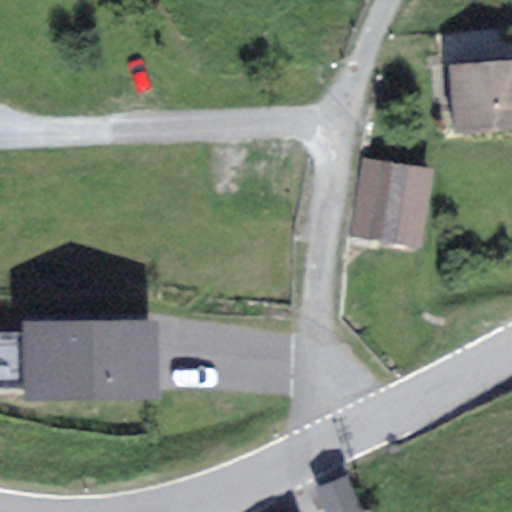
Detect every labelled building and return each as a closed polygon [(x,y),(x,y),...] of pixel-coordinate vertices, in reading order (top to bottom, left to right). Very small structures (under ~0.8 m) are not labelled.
[(454,57),(511,56),(511,23),(454,24),(454,57)] [(511,66),(456,70),(460,132),(511,128),(511,66)] [(420,174),(363,164),(352,232),(409,241),(420,174)] [(161,323),(24,327),(26,406),(163,403),(161,323)] [(331,511),(362,511),(350,477),(322,487),(331,511)]
